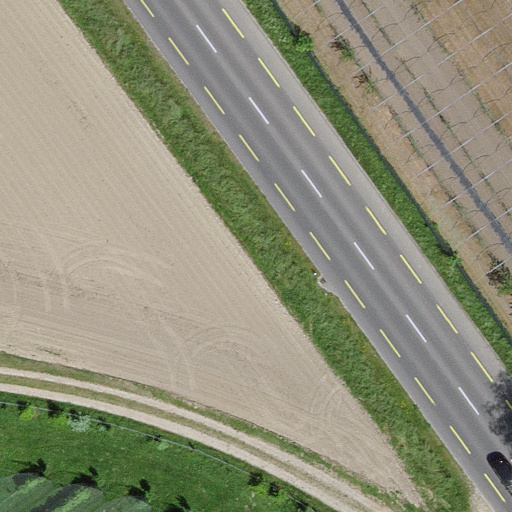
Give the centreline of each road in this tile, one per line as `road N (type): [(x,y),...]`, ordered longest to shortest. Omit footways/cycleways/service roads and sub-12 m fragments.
road 1 (secondary): [(178,0),(511,459)]
road 2 (track): [(0,379),(115,398),(169,416),(370,511)]
